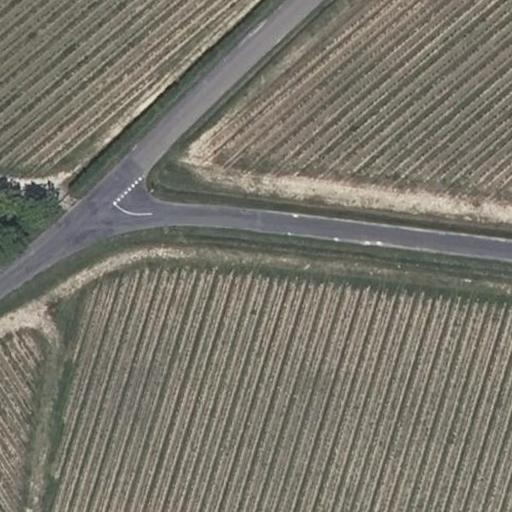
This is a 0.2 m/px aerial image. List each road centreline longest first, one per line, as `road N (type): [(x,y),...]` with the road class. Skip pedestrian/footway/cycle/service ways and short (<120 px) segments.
road 1 (unclassified): [(105,194),(132,213),(511,248)]
road 2 (unclassified): [(105,194),(309,0)]
road 3 (unclassified): [(0,285),(105,194)]
